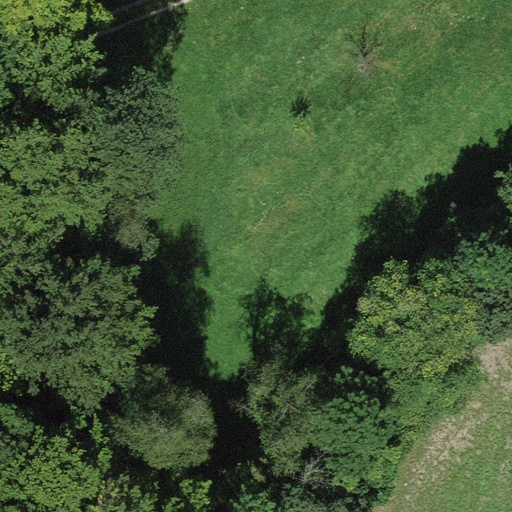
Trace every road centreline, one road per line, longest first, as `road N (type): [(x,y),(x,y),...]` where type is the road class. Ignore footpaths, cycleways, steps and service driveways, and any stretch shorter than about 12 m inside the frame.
road 1 (track): [(384,0),(0,311)]
road 2 (track): [(0,75),(182,0)]
